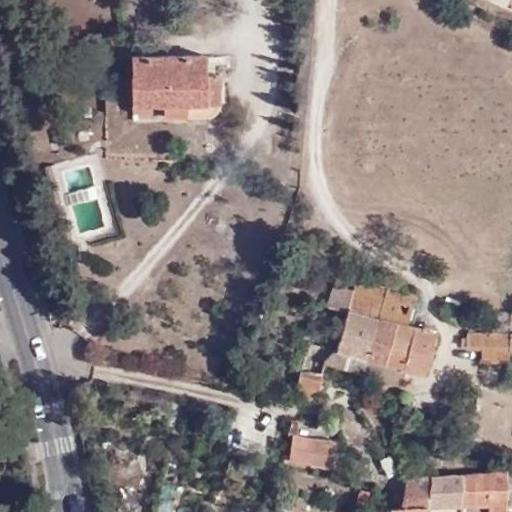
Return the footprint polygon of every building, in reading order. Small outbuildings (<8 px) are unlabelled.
[(200,105),(200,75),(201,56),(128,56),(126,103),(157,104),(183,104),(200,105)] [(215,75),(200,75),(200,105),(215,104),(215,75)] [(157,104),(126,103),(127,111),(158,112),(157,104)] [(158,116),(183,117),(183,104),(157,104),(158,112),(158,116)] [(201,116),(200,105),(183,104),(183,117),(201,116)] [(72,248),(61,251),(64,265),(76,262),(72,248)] [(383,299),(386,287),(358,279),(355,292),(383,299)] [(367,377),(383,299),(355,292),(337,286),(330,305),(351,311),(339,353),(326,363),(304,359),(298,400),(314,403),(315,395),(322,393),(327,366),(367,377)] [(416,295),(386,287),(383,299),(367,377),(402,387),(407,373),(427,377),(440,336),(410,327),(416,295)] [(511,361),(511,334),(469,332),(469,350),(482,351),(483,364),(511,364),(511,361)] [(312,460),(314,438),(294,433),(290,456),(312,460)] [(339,442),(314,438),(312,460),(335,464),(339,442)] [(458,474),(457,511),(505,511),(505,502),(506,472),(458,474)] [(391,491),(389,506),(387,511),(457,511),(458,474),(455,474),(402,476),(401,490),(391,491)]
